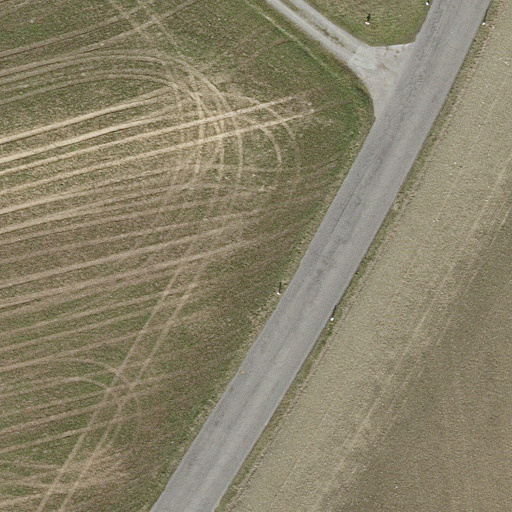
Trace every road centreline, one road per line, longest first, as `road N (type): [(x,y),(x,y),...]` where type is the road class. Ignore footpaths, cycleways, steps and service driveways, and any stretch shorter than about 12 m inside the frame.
road 1 (tertiary): [(181,511),(419,104),(463,0)]
road 2 (track): [(419,104),(287,0)]
